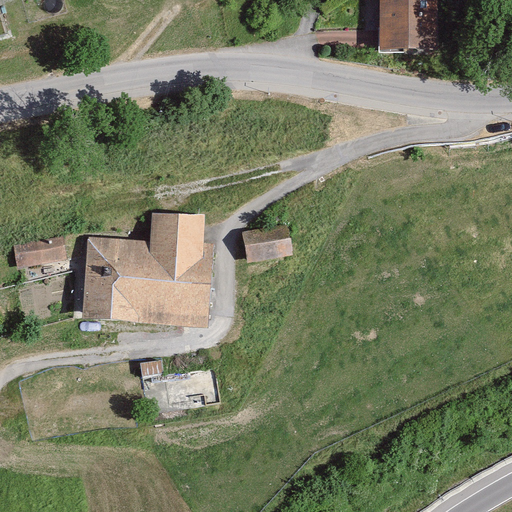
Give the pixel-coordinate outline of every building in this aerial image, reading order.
[(425,56),(425,0),(368,0),(369,56),(425,56)] [(194,248),(196,219),(143,215),(141,244),(80,239),(74,319),(198,329),(204,249),(194,248)] [(249,262),(296,256),(292,224),(245,230),(249,262)] [(60,261),(56,238),(11,247),(15,270),(60,261)] [(156,376),(154,363),(132,365),(134,379),(156,376)]
